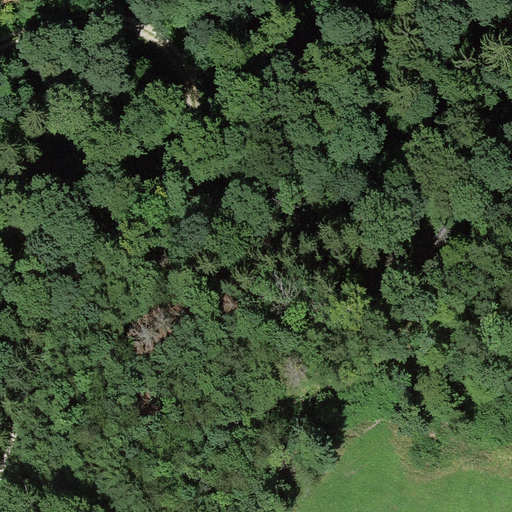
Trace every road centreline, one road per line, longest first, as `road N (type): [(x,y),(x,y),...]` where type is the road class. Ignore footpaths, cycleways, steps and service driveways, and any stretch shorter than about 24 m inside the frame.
road 1 (track): [(0,446),(68,321),(194,130),(196,88),(169,44),(143,26),(83,21),(0,45)]
road 2 (track): [(511,189),(425,275),(401,328),(394,400),(411,431)]
road 3 (track): [(243,0),(0,133)]
road 4 (track): [(511,31),(467,37),(401,3),(374,0)]
